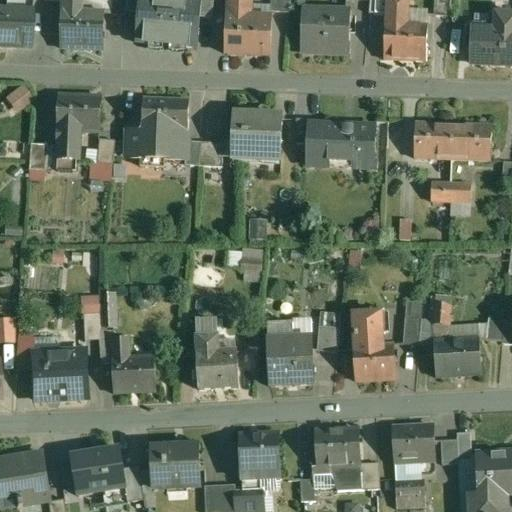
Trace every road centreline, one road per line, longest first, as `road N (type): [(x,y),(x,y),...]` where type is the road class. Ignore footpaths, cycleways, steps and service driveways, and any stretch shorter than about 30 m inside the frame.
road 1 (residential): [(0,425),(511,400)]
road 2 (residential): [(511,89),(0,73)]
